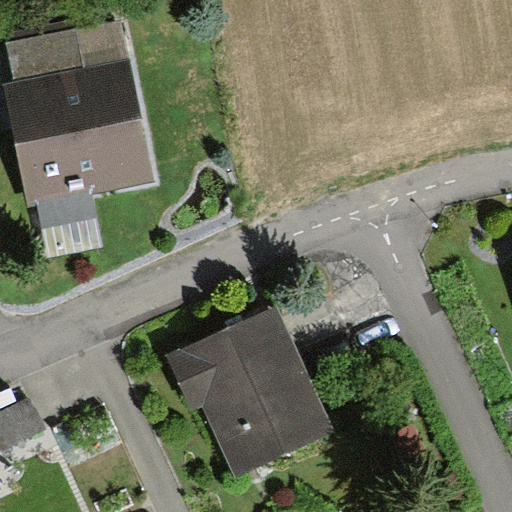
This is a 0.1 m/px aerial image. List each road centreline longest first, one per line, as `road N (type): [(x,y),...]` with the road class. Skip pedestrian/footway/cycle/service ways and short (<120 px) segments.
road 1 (residential): [(368,206),(207,265),(0,361)]
road 2 (residential): [(368,206),(510,511)]
road 3 (residential): [(511,176),(368,206)]
